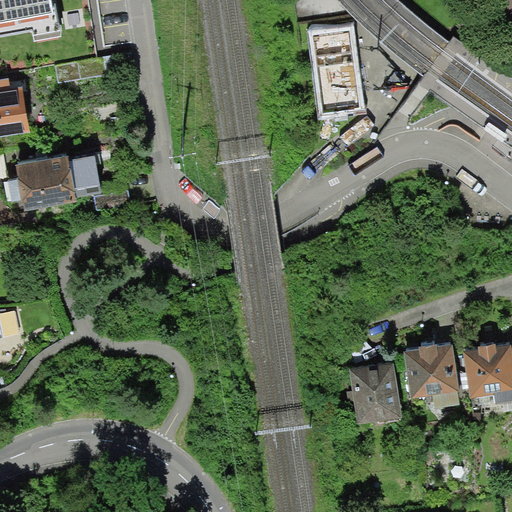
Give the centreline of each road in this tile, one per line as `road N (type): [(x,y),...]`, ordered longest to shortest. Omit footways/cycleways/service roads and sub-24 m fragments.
road 1 (residential): [(139,0),(169,178),(181,206),(217,227),(286,220),(364,165),(425,144),(445,146),(511,191)]
road 2 (secondary): [(511,199),(316,266),(90,360),(0,408)]
road 3 (secondary): [(0,444),(130,376),(511,250)]
road 4 (residential): [(0,465),(50,440),(105,433),(159,448),(204,485),(217,511)]
road 5 (residential): [(511,288),(362,343)]
